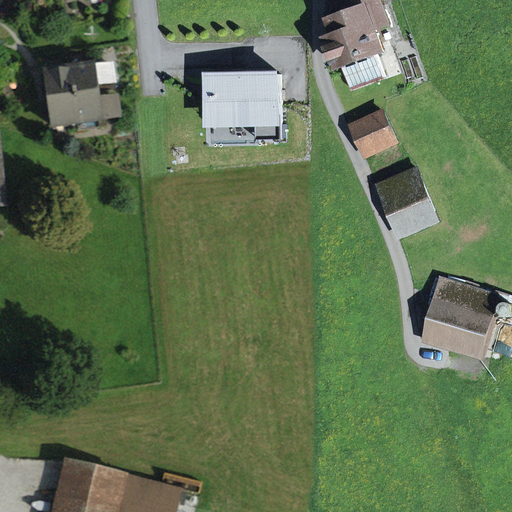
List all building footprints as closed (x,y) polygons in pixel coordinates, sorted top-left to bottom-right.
[(377,54),(383,52),(376,30),(390,25),(380,0),(347,0),(353,13),(332,21),(337,36),(328,40),(338,69),(343,67),(352,90),(386,77),(377,54)] [(67,62),(69,71),(46,74),(49,100),(96,94),(95,87),(114,85),(111,65),(80,69),(79,61),(67,62)] [(258,125),(283,125),(282,75),(234,76),(210,76),(211,126),(258,125)] [(116,98),(97,100),(96,94),(49,100),(53,127),(77,124),(79,132),(100,129),(98,121),(118,118),(116,98)] [(354,126),(368,157),(398,143),(384,113),(354,126)] [(258,140),(283,140),(283,125),(258,125),(258,140)] [(381,185),(403,238),(440,222),(417,170),(381,185)] [(481,356),(496,299),(442,282),(427,340),(481,356)] [(511,303),(505,303),(501,308),(502,314),(507,317),(511,315),(511,303)] [(172,511),(178,490),(69,462),(56,511),(172,511)]
